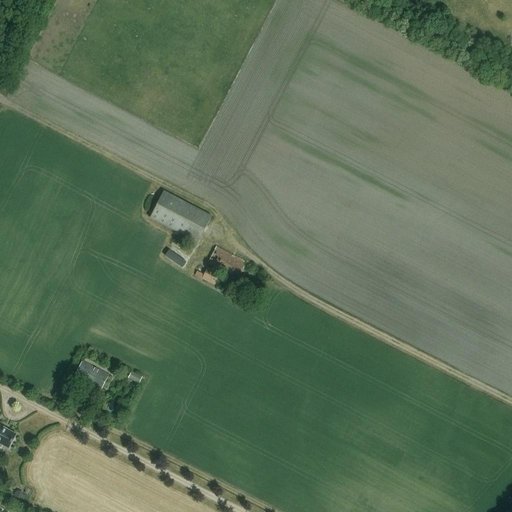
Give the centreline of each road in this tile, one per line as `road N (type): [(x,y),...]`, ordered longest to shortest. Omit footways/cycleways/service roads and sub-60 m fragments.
road 1 (track): [(511,401),(269,274),(209,205),(0,99)]
road 2 (track): [(0,387),(241,511)]
road 3 (track): [(69,383),(58,403),(265,511)]
